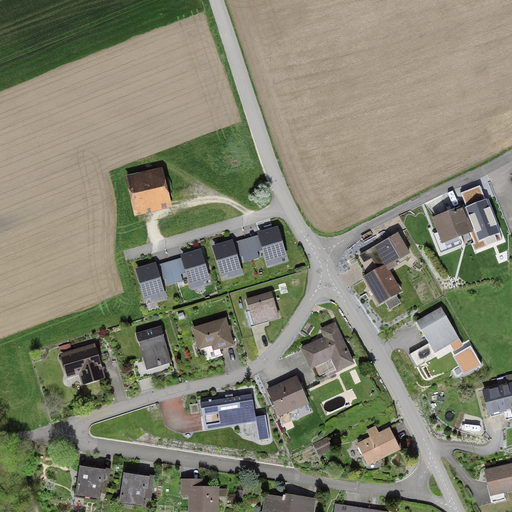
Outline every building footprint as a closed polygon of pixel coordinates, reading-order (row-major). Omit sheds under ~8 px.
[(162,176),(132,182),(137,208),(167,202),(162,176)] [(487,202),(436,222),(444,243),(470,233),(474,243),(499,233),(487,202)] [(286,259),(277,229),(257,235),(266,264),(286,259)] [(397,236),(369,252),(378,269),(407,254),(397,236)] [(239,268),(232,244),(215,249),(222,273),(239,268)] [(208,280),(200,254),(182,259),(190,285),(208,280)] [(164,295),(157,269),(139,274),(147,300),(164,295)] [(365,280),(379,304),(399,293),(385,269),(365,280)] [(270,295),(246,302),(254,325),(277,318),(270,295)] [(442,309),(418,323),(434,351),(458,337),(442,309)] [(228,321),(195,331),(204,361),(220,356),(218,349),(235,344),(228,321)] [(325,339),(301,350),(311,372),(317,371),(321,380),(357,365),(334,321),(320,327),(325,339)] [(159,329),(138,335),(146,363),(133,366),(137,381),(172,371),(159,329)] [(94,347),(61,357),(67,377),(81,373),(85,385),(103,380),(94,347)] [(298,379),(267,393),(278,417),(309,403),(298,379)] [(511,381),(507,382),(509,390),(486,395),(491,415),(511,410),(511,381)] [(252,395),(198,404),(198,405),(191,406),(192,414),(201,412),(204,431),(256,422),(259,440),(269,439),(265,417),(256,418),(252,395)] [(368,431),(371,439),(357,445),(375,472),(385,467),(383,462),(404,451),(391,429),(381,433),(376,428),(368,431)] [(108,483),(110,469),(78,465),(75,491),(98,494),(99,482),(108,483)] [(511,493),(511,465),(484,471),(490,497),(493,497),(495,505),(508,502),(506,495),(511,493)] [(154,478),(125,471),(119,498),(149,505),(154,478)] [(215,511),(216,491),(191,490),(190,511),(215,511)] [(288,498),(268,495),(265,511),(314,511),(317,500),(289,496),(288,498)]
